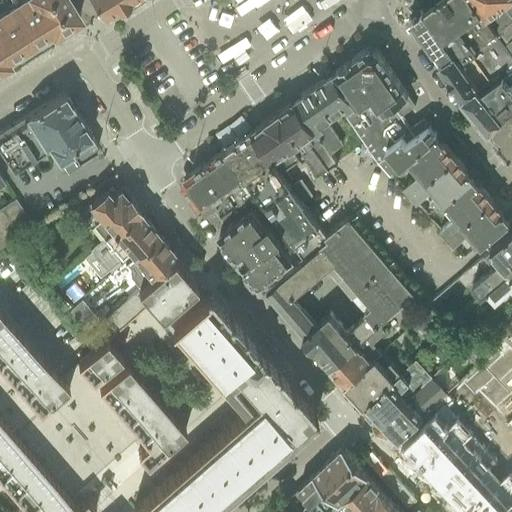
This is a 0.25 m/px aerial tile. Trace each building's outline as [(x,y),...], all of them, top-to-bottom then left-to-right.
[(0,0),(0,64),(8,60),(5,56),(51,27),(54,31),(79,15),(69,0),(16,0),(6,7),(1,0),(0,0)] [(92,0),(103,16),(123,3),(121,0),(92,0)] [(434,0),(424,8),(447,41),(478,86),(480,90),(499,76),(446,0),(434,0)] [(446,0),(499,76),(511,66),(511,54),(496,31),(474,0),(446,0)] [(511,0),(474,0),(496,31),(511,19),(511,14),(511,13),(511,0)] [(412,16),(411,22),(432,52),(447,41),(424,8),(412,16)] [(511,19),(496,31),(511,54),(511,19)] [(447,41),(432,52),(439,61),(463,96),(478,86),(447,41)] [(333,72),(363,115),(352,123),(360,135),(411,99),(406,91),(375,47),(369,46),(333,72)] [(480,90),(478,86),(463,96),(486,124),(511,102),(511,87),(510,85),(511,82),(511,66),(499,76),(480,90)] [(313,86),(334,115),(342,109),(352,123),(363,115),(333,72),(313,86)] [(313,86),(293,100),(331,153),(342,145),(325,121),(334,115),(313,86)] [(0,131),(0,152),(0,153),(13,173),(52,148),(58,158),(65,170),(67,169),(95,151),(96,151),(97,145),(96,143),(89,131),(63,91),(31,112),(0,131)] [(411,99),(360,135),(370,148),(378,161),(390,153),(385,147),(401,136),(406,143),(429,125),(424,118),(409,129),(400,116),(415,105),(411,99)] [(251,130),(281,172),(303,156),(317,175),(336,161),(331,153),(293,100),(251,130)] [(511,102),(486,124),(500,140),(499,141),(504,148),(511,141),(511,102)] [(401,136),(385,147),(390,153),(400,164),(438,135),(429,125),(406,143),(401,136)] [(251,130),(225,148),(257,194),(293,244),(319,226),(303,204),(281,172),(251,130)] [(438,135),(400,164),(403,168),(411,162),(420,172),(403,186),(410,194),(455,155),(438,135)] [(203,163),(201,164),(222,193),(215,198),(220,205),(211,211),(216,218),(219,216),(221,219),(238,208),(257,194),(225,148),(211,157),(203,163)] [(455,155),(410,194),(417,202),(427,193),(437,206),(473,176),(470,173),(471,173),(469,171),(469,172),(466,169),(467,169),(466,167),(465,168),(455,155)] [(185,176),(183,183),(212,222),(216,218),(211,211),(220,205),(215,198),(222,193),(201,164),(185,176)] [(0,245),(32,226),(15,198),(0,207),(0,181),(4,180),(0,174),(0,245)] [(473,176),(437,206),(441,210),(448,205),(448,206),(456,215),(440,229),(447,236),(491,197),(480,185),(480,184),(479,183),(476,179),(475,179),(473,176)] [(88,204),(80,212),(88,221),(93,216),(97,221),(92,226),(93,227),(102,238),(138,208),(129,195),(130,195),(126,189),(122,186),(121,185),(110,194),(106,188),(90,202),(88,204)] [(491,197),(447,236),(454,245),(470,231),(478,240),(471,245),(475,250),(481,244),(495,233),(510,220),(502,210),(502,211),(491,197)] [(266,224),(253,206),(219,232),(237,254),(238,253),(243,259),(242,260),(259,282),(292,256),(278,239),(282,236),(270,221),(266,224)] [(128,250),(132,255),(158,232),(138,209),(138,208),(102,238),(88,250),(105,269),(128,250)] [(325,235),(319,226),(293,244),(304,259),(266,291),(290,319),(314,347),(330,365),(378,323),(414,292),(349,215),(325,235)] [(475,282),(483,292),(511,267),(511,231),(492,249),(501,260),(475,282)] [(132,254),(124,261),(134,272),(130,276),(139,287),(172,258),(175,255),(176,254),(158,232),(132,255),(132,254)] [(473,280),(499,261),(491,251),(465,270),(473,280)] [(196,285),(172,258),(82,337),(93,349),(77,363),(92,381),(121,356),(106,339),(107,339),(106,338),(99,344),(96,340),(156,288),(160,291),(147,302),(148,303),(149,302),(161,316),(196,285)] [(511,288),(511,267),(483,292),(484,293),(486,291),(495,302),(511,288)] [(204,511),(315,415),(264,356),(263,358),(263,359),(260,361),(260,360),(259,361),(253,355),(254,354),(253,353),(256,350),(257,351),(259,350),(206,291),(204,293),(205,294),(169,326),(218,381),(231,370),(257,399),(132,508),(135,511),(204,511)] [(81,298),(69,309),(76,317),(88,306),(81,298)] [(413,322),(424,334),(441,318),(431,306),(413,322)] [(0,367),(40,413),(68,388),(60,378),(0,309),(0,367)] [(330,365),(345,382),(375,357),(381,352),(373,343),(386,332),(381,326),(379,324),(378,323),(330,365)] [(496,353),(462,384),(474,397),(478,393),(511,430),(511,336),(494,351),(496,353)] [(469,341),(466,344),(480,358),(483,355),(485,354),(487,352),(488,351),(474,336),(469,341)] [(375,357),(345,382),(345,383),(346,384),(365,405),(401,371),(392,361),(391,360),(383,350),(381,352),(375,357)] [(401,371),(365,405),(380,422),(432,374),(424,367),(415,357),(401,371)] [(98,388),(113,404),(141,379),(127,363),(98,388)] [(432,374),(380,422),(395,439),(448,393),(432,374)] [(113,404),(127,421),(156,396),(141,379),(113,404)] [(127,421),(142,438),(170,413),(156,396),(127,421)] [(444,401),(401,441),(401,442),(454,499),(455,502),(459,508),(464,511),(465,511),(511,511),(511,474),(508,470),(496,482),(487,472),(499,461),(444,401)] [(170,413),(142,438),(146,443),(136,452),(146,463),(185,429),(170,413)] [(0,476),(6,483),(30,511),(90,511),(95,508),(85,497),(75,505),(0,419),(0,476)] [(342,446),(313,473),(327,488),(356,461),(342,446)] [(315,498),(309,504),(315,511),(316,511),(334,496),(339,502),(369,475),(356,461),(327,488),(330,491),(318,501),(315,498)] [(315,498),(318,501),(330,491),(327,488),(313,473),(288,496),(302,510),(309,504),(315,498)] [(371,511),(389,496),(369,475),(339,502),(340,502),(342,500),(352,510),(353,511),(351,511),(371,511)] [(98,485),(104,492),(111,486),(105,480),(98,485)] [(403,511),(389,496),(371,511),(403,511)] [(291,511),(282,502),(271,511),(291,511)]
